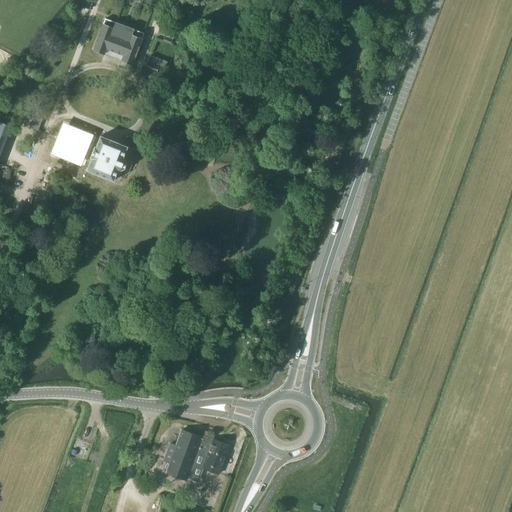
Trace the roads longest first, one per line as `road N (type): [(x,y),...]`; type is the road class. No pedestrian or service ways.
road 1 (secondary): [(312,315),(422,0)]
road 2 (track): [(98,0),(0,258)]
road 3 (tertiary): [(192,407),(72,393),(0,395)]
